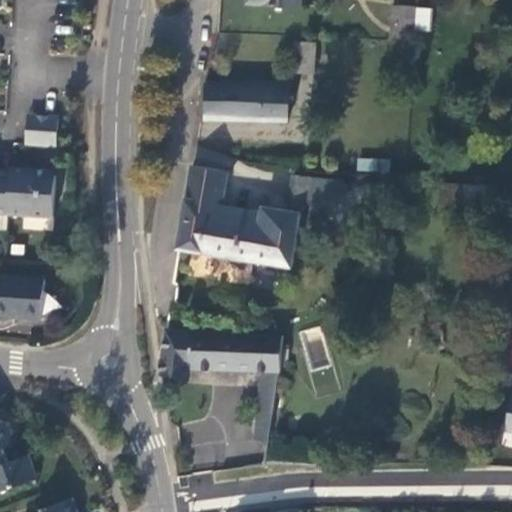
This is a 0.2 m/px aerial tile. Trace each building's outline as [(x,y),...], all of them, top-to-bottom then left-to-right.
[(401,4),(375,3),(374,37),(400,38),(401,4)] [(309,40),(287,38),(285,70),(307,71),(309,40)] [(199,115),(282,117),(283,79),(200,77),(199,115)] [(21,139),(34,139),(36,111),(25,110),(21,139)] [(34,139),(52,140),(54,112),(36,111),(34,139)] [(22,165),(6,164),(6,167),(6,175),(4,210),(47,213),(50,171),(47,170),(44,166),(35,165),(31,170),(22,169),(22,165)] [(188,198),(223,203),(228,169),(193,164),(188,198)] [(355,188),(386,190),(386,174),(370,173),(370,171),(355,170),(355,188)] [(181,248),(293,266),(302,268),(305,249),(297,248),(302,213),(300,212),(303,200),(310,200),(317,212),(351,189),(345,180),(317,178),(295,173),(289,210),(263,206),(263,212),(261,222),(215,215),(216,209),(223,206),(223,203),(188,198),(179,247),(181,248)] [(480,196),(480,180),(459,180),(458,195),(480,196)] [(480,196),(494,197),(495,181),(480,180),(480,196)] [(263,212),(223,206),(216,209),(215,215),(261,222),(263,212)] [(40,270),(0,268),(0,308),(38,310),(40,270)] [(185,361),(187,327),(164,325),(162,324),(158,357),(185,361)] [(257,367),(272,369),(278,332),(187,327),(185,361),(185,363),(187,363),(257,367)] [(185,374),(187,363),(185,363),(185,361),(158,357),(154,370),(185,374)] [(249,434),(263,435),(272,369),(257,367),(249,434)] [(511,445),(511,386),(509,387),(503,445),(511,445)] [(0,482),(33,472),(25,449),(7,455),(0,435),(0,430),(5,429),(0,414),(0,482)] [(73,490),(44,500),(46,506),(28,511),(74,511),(80,510),(73,490)]
